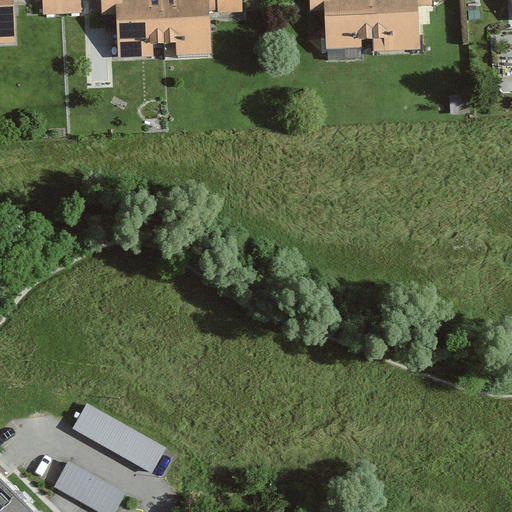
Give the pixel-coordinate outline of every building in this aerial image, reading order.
[(0,0),(0,48),(8,48),(6,6),(20,5),(19,0),(0,0)] [(75,0),(37,0),(38,16),(76,15),(75,0)] [(169,0),(116,3),(115,0),(95,0),(96,24),(113,23),(115,63),(151,61),(150,51),(173,50),(174,62),(206,60),(203,18),(233,17),(232,0),(169,0)] [(302,0),(304,17),(320,17),(322,57),(358,55),(357,45),(380,43),(381,55),(413,54),(410,12),(428,11),(427,0),(302,0)] [(162,448),(83,407),(70,431),(149,473),(162,448)] [(111,511),(122,494),(65,463),(51,488),(94,511),(111,511)] [(0,511),(26,511),(0,486),(0,511)]
